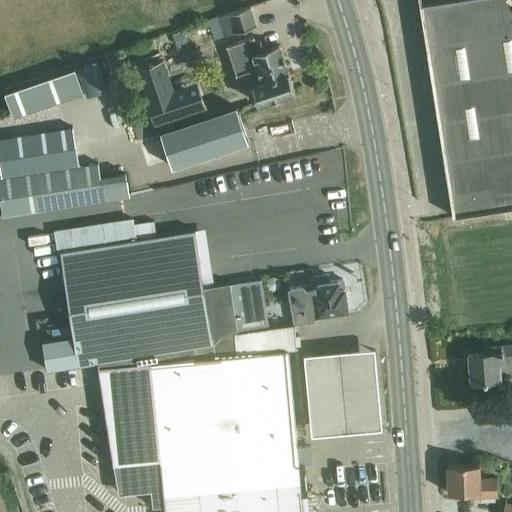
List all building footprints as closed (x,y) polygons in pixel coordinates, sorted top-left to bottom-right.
[(511,0),(450,0),(421,5),(453,215),(511,205),(511,0)] [(250,6),(219,16),(225,35),(256,25),(250,6)] [(251,38),(227,46),(236,73),(248,69),(257,66),(262,81),(252,84),(259,104),(296,91),(280,45),(265,50),(262,40),(252,43),(251,38)] [(98,60),(77,67),(87,97),(108,90),(98,60)] [(12,114),(52,101),(44,77),(4,90),(12,114)] [(154,91),(159,116),(206,107),(201,82),(154,91)] [(173,167),(249,142),(237,106),(161,131),(173,167)] [(0,209),(2,209),(3,215),(130,195),(126,171),(101,175),(100,164),(80,167),(73,126),(0,137),(0,164),(2,180),(0,180),(0,209)] [(199,252),(195,230),(192,230),(167,234),(141,238),(136,239),(136,238),(135,230),(133,220),(133,218),(132,219),(86,226),(55,230),(55,231),(57,244),(58,253),(59,253),(61,253),(62,255),(62,259),(68,298),(70,308),(72,321),(74,336),(59,339),(43,341),(42,341),(43,342),(43,344),(45,356),(47,368),(47,369),(48,369),(88,363),(97,361),(98,361),(172,349),(173,360),(188,357),(236,353),(234,339),(235,338),(235,333),(269,328),(261,279),(261,278),(260,278),(230,283),(230,282),(229,283),(205,286),(204,287),(204,285),(199,252)] [(334,313),(349,310),(344,280),(331,282),(330,275),(313,277),(315,285),(291,289),(296,324),(316,321),(315,318),(334,315),(334,313)] [(70,308),(43,312),(45,325),(72,321),(70,308)] [(172,349),(98,361),(102,389),(107,420),(111,444),(114,463),(114,464),(116,475),(117,484),(117,485),(129,483),(152,481),(150,460),(160,459),(161,466),(165,504),(165,511),(303,511),(302,494),(299,464),(298,452),(304,451),(310,451),(310,445),(303,446),(297,446),(294,410),(293,393),(292,390),(288,349),(296,348),(296,345),(300,345),(300,335),(298,335),(295,336),(294,324),(269,328),(235,333),(235,338),(234,339),(236,353),(188,357),(173,360),(172,349)] [(384,421),(376,342),(306,349),(314,429),(384,421)] [(499,362),(511,360),(511,344),(485,347),(486,352),(469,354),(471,381),(500,378),(499,362)] [(466,496),(497,495),(497,477),(480,478),(480,463),(447,464),(448,492),(466,492),(466,496)] [(503,511),(511,511),(511,504),(506,503),(503,511)]
